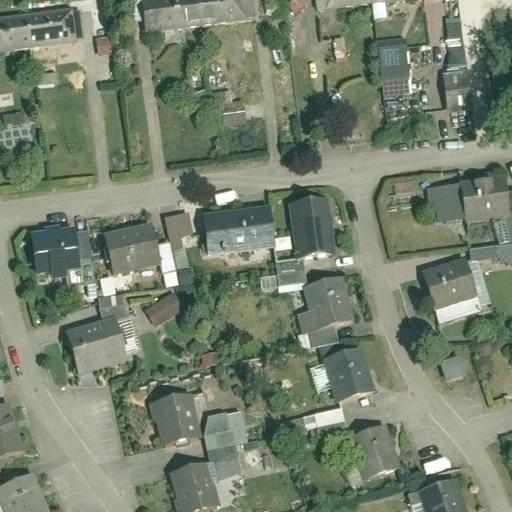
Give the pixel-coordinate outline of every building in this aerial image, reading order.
[(193,0),(159,0),(140,3),(146,36),(198,28),(193,0)] [(246,0),(193,0),(198,28),(250,20),(246,0)] [(382,0),(325,0),(327,12),(383,4),(382,0)] [(74,10),(22,16),(28,50),(81,45),(74,10)] [(22,16),(0,19),(0,54),(28,50),(22,16)] [(444,111),(470,108),(462,20),(445,22),(450,73),(441,74),(444,111)] [(94,56),(111,57),(111,39),(94,39),(94,56)] [(379,98),(408,97),(406,48),(377,49),(379,98)] [(219,128),(244,126),(243,103),(217,105),(219,128)] [(476,177),(434,184),(437,224),(482,218),(476,177)] [(330,200),(290,206),(295,259),(337,255),(330,200)] [(274,206),(204,213),(210,253),(279,251),(274,206)] [(182,248),(180,238),(191,236),(188,215),(164,218),(169,250),(182,248)] [(154,225),(106,233),(115,276),(163,267),(154,225)] [(77,227),(34,236),(39,275),(53,274),(53,279),(68,277),(87,269),(77,227)] [(186,256),(173,259),(177,283),(190,280),(186,256)] [(468,257),(423,272),(438,312),(480,300),(468,257)] [(345,280),(306,286),(316,329),(357,320),(345,280)] [(144,313),(154,330),(173,318),(162,301),(144,313)] [(117,315),(68,330),(81,373),(131,358),(117,315)] [(379,391),(366,351),(328,362),(339,404),(379,391)] [(443,382),(463,378),(459,359),(439,363),(443,382)] [(195,397),(151,404),(164,448),(204,438),(195,397)] [(0,461),(26,448),(9,400),(0,403),(0,461)] [(391,427),(351,437),(366,483),(406,470),(391,427)] [(209,464),(172,475),(181,511),(218,511),(224,510),(209,464)] [(52,511),(37,475),(0,489),(0,494),(7,511),(52,511)] [(470,511),(461,480),(423,490),(429,511),(470,511)]
